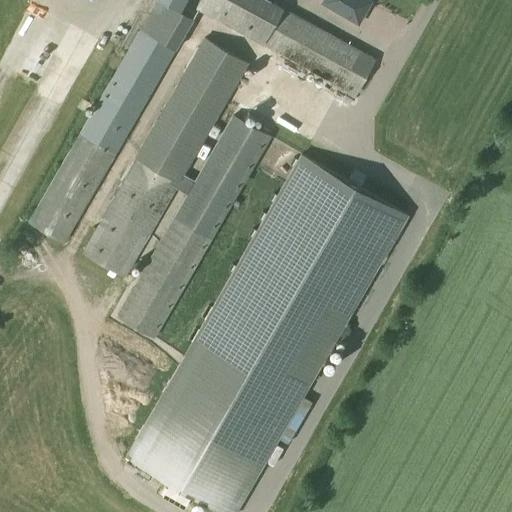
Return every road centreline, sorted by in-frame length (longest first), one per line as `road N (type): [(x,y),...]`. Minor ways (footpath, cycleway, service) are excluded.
road 1 (unknown): [(418,0),(335,131),(406,174),(418,209),(413,235),(256,511)]
road 2 (unknown): [(166,511),(121,478),(105,454),(68,277)]
